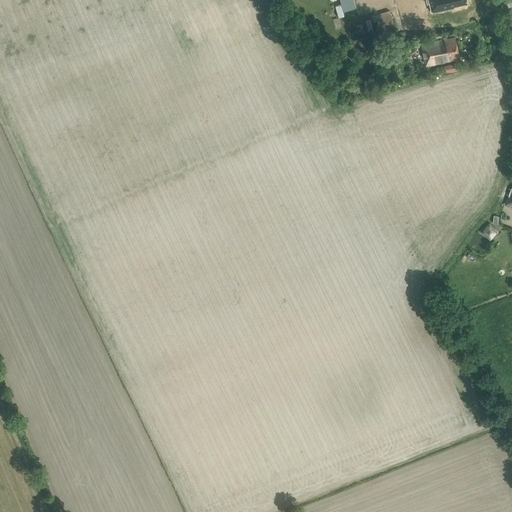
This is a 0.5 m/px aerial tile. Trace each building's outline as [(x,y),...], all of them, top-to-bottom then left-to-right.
[(351,0),(339,0),(342,11),(354,7),(351,0)] [(432,0),(435,10),(473,1),(473,0),(432,0)] [(389,10),(371,15),(373,21),(377,20),(380,29),(382,28),(384,32),(395,29),(394,24),(389,10)] [(455,37),(422,44),(426,65),(459,58),(455,37)] [(456,63),(444,65),(446,73),(458,70),(456,63)] [(485,237),(495,230),(489,223),(480,230),(485,237)]
